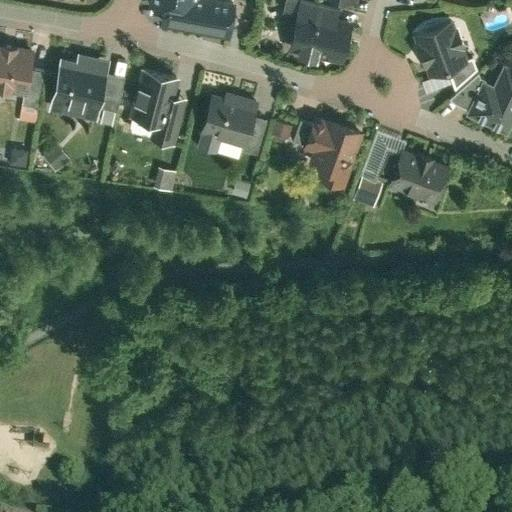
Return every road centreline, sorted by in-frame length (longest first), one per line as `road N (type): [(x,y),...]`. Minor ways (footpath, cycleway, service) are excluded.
road 1 (residential): [(116,36),(353,97)]
road 2 (residential): [(353,97),(505,156)]
